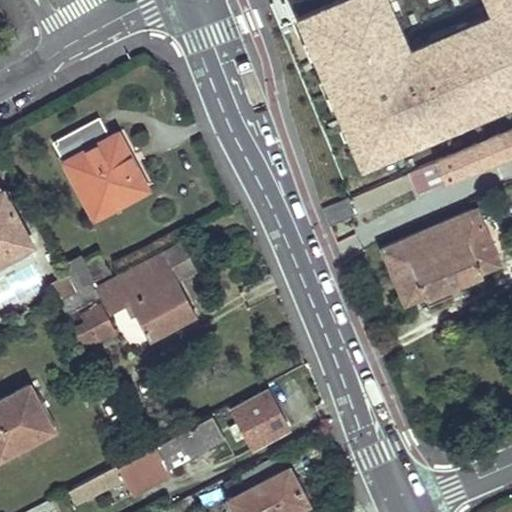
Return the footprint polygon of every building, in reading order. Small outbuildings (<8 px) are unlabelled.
[(351,160),(511,101),(511,0),(480,0),(484,11),(402,41),(387,0),(336,0),(298,14),(351,160)] [(149,186),(139,165),(128,170),(109,135),(100,118),(55,141),(94,216),(149,186)] [(511,151),(511,125),(434,158),(442,180),(511,151)] [(139,165),(120,130),(109,135),(128,170),(139,165)] [(0,259),(32,242),(3,188),(0,189),(0,259)] [(352,213),(345,196),(321,206),(328,223),(352,213)] [(497,263),(475,209),(381,249),(403,302),(421,294),(423,296),(482,273),(481,270),(497,263)] [(196,268),(182,241),(98,285),(95,278),(92,280),(76,288),(60,297),(66,311),(103,292),(110,308),(128,299),(148,339),(196,314),(177,277),(196,268)] [(105,273),(94,252),(84,257),(95,278),(105,273)] [(92,280),(79,256),(64,264),(76,288),(92,280)] [(115,330),(102,305),(71,321),(85,346),(115,330)] [(0,455),(53,427),(30,382),(0,397),(0,455)] [(287,428),(268,388),(232,407),(238,419),(227,424),(235,438),(245,433),(252,447),(287,428)] [(124,478),(138,505),(175,485),(166,467),(224,436),(211,413),(77,484),(84,498),(124,478)] [(285,469),(278,455),(253,468),(276,511),(286,511),(308,501),(289,467),(285,469)] [(276,511),(253,468),(224,483),(231,496),(228,498),(235,511),(276,511)] [(84,498),(77,484),(68,488),(75,502),(84,498)] [(186,511),(180,499),(168,506),(171,511),(186,511)]
